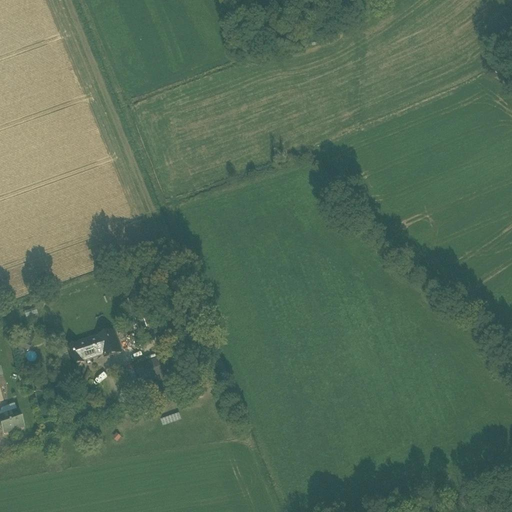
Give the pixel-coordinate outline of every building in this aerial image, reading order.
[(130,299),(146,294),(142,283),(148,281),(143,268),(121,275),(130,299)] [(130,299),(128,300),(139,332),(157,325),(146,294),(130,299)] [(157,333),(160,341),(180,334),(177,326),(157,333)] [(34,336),(25,333),(17,352),(19,358),(24,360),(34,336)] [(183,344),(180,334),(160,341),(163,351),(183,344)] [(111,352),(113,355),(120,353),(115,337),(108,339),(106,335),(97,338),(102,355),(111,352)] [(97,338),(77,345),(83,361),(86,360),(102,355),(97,338)] [(83,362),(83,361),(77,345),(66,348),(70,361),(72,366),(83,362)] [(70,361),(66,348),(57,351),(62,364),(70,361)] [(171,356),(155,362),(161,378),(176,373),(171,356)] [(135,368),(141,385),(161,378),(155,362),(135,368)] [(0,412),(0,417),(17,412),(15,404),(1,409),(0,412)] [(0,417),(0,425),(3,435),(23,428),(17,412),(0,417)]
